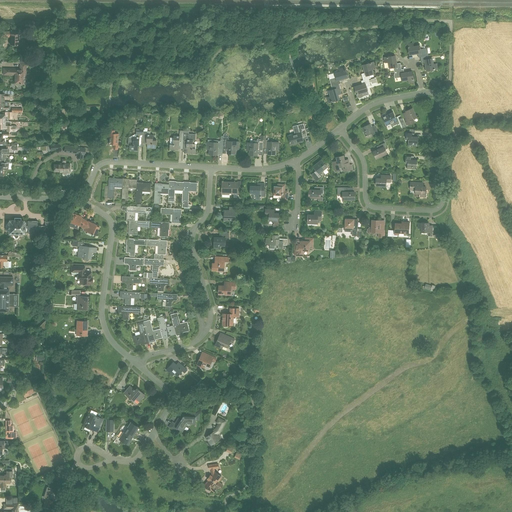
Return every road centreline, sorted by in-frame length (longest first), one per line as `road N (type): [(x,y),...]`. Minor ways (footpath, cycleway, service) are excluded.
road 1 (residential): [(434,90),(429,151),(442,200),(435,209),(369,205),(362,160),(339,129)]
road 2 (residential): [(79,201),(111,222),(102,322),(133,361)]
road 3 (residential): [(210,168),(107,163),(79,201)]
